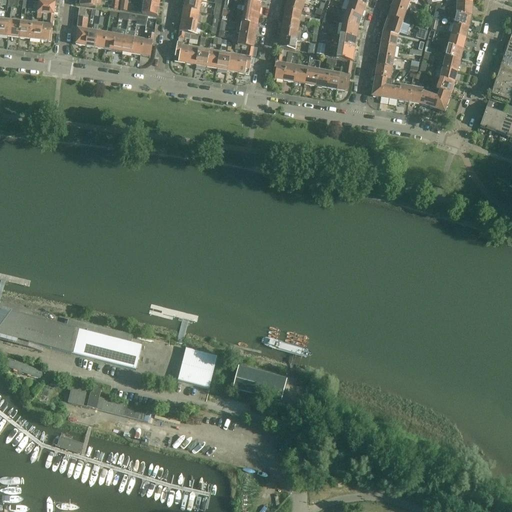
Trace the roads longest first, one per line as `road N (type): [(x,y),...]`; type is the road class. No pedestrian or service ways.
road 1 (residential): [(456,143),(498,0)]
road 2 (residential): [(354,118),(381,0)]
